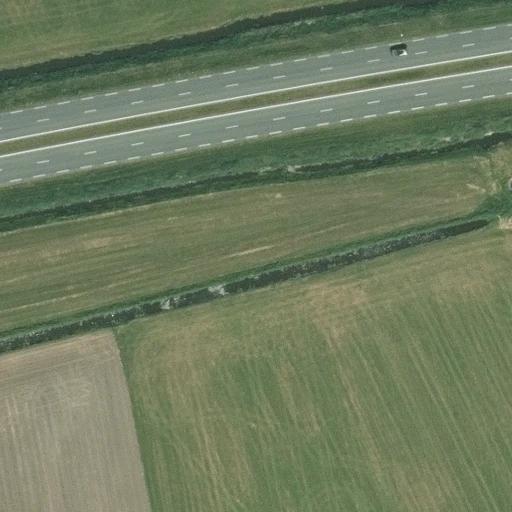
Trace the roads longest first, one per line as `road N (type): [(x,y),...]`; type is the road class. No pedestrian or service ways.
road 1 (primary): [(0,170),(511,79)]
road 2 (primary): [(511,38),(0,128)]
